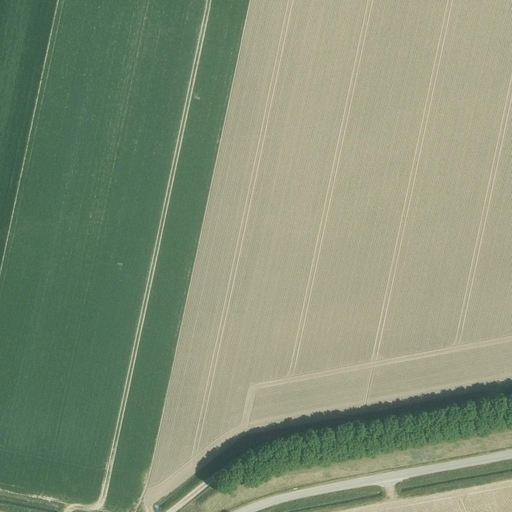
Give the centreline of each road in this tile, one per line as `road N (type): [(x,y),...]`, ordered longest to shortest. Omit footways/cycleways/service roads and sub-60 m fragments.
road 1 (track): [(171,511),(260,449),(511,400)]
road 2 (unclassified): [(244,511),(301,493),(511,454)]
